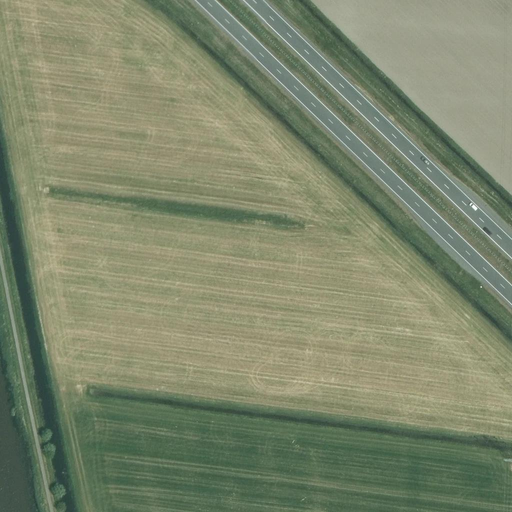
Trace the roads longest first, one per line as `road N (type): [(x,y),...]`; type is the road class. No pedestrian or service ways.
road 1 (trunk): [(203,0),(511,294)]
road 2 (trunk): [(511,249),(252,0)]
